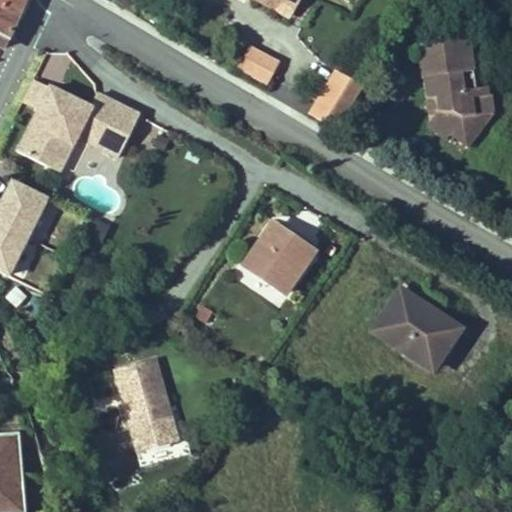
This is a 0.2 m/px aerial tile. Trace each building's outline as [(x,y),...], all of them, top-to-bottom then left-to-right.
[(0,0),(0,36),(7,40),(24,0),(0,0)] [(258,0),(287,17),(296,0),(258,0)] [(468,147),(490,115),(485,87),(474,89),(466,38),(418,46),(426,99),(435,97),(438,111),(430,123),(428,127),(447,139),(450,135),(468,147)] [(265,84),(276,63),(250,48),(238,69),(265,84)] [(337,131),(363,87),(337,71),(311,115),(337,131)] [(38,111),(49,88),(32,80),(21,103),(38,111)] [(90,109),(49,88),(38,111),(17,152),(46,167),(59,142),(70,147),(75,138),(78,132),(89,138),(86,144),(117,159),(138,116),(96,95),(90,109)] [(438,111),(435,97),(426,99),(430,123),(438,111)] [(58,173),(70,147),(59,142),(46,167),(58,173)] [(0,225),(26,238),(45,200),(11,183),(1,202),(0,201),(0,225)] [(0,273),(7,276),(26,238),(0,225),(0,273)] [(284,294),(309,258),(284,241),(287,236),(271,225),(243,266),(284,294)] [(287,236),(284,241),(309,258),(315,248),(290,231),(287,236)] [(434,368),(460,330),(399,289),(371,332),(401,353),(404,348),(434,368)] [(434,368),(404,348),(401,353),(399,357),(429,376),(434,368)] [(177,443),(154,359),(115,370),(137,454),(177,443)] [(330,458),(338,443),(313,430),(311,435),(303,432),(298,442),(330,458)] [(0,511),(20,511),(14,437),(0,438),(0,511)] [(189,454),(185,441),(177,443),(137,454),(140,467),(189,454)]
